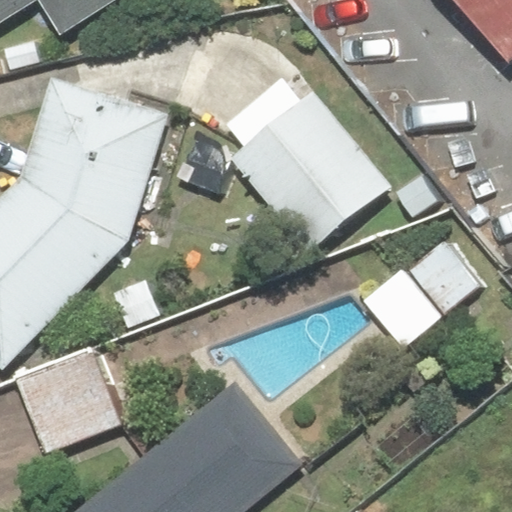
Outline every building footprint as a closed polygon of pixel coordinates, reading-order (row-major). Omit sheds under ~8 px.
[(54,0),(79,36),(131,0),(0,0),(0,33),(47,0),(54,0)] [(511,0),(483,0),(511,36),(511,0)] [(62,74),(36,173),(0,209),(0,357),(17,374),(153,238),(188,106),(62,74)] [(259,153),(251,160),(326,250),(404,185),(329,94),(298,120),(274,92),(235,124),(259,153)] [(495,284),(453,235),(376,302),(418,351),(495,284)] [(162,275),(123,291),(141,336),(180,320),(162,275)] [(108,354),(32,382),(59,458),(136,430),(108,354)] [(262,511),(316,468),(245,382),(88,511),(262,511)]
